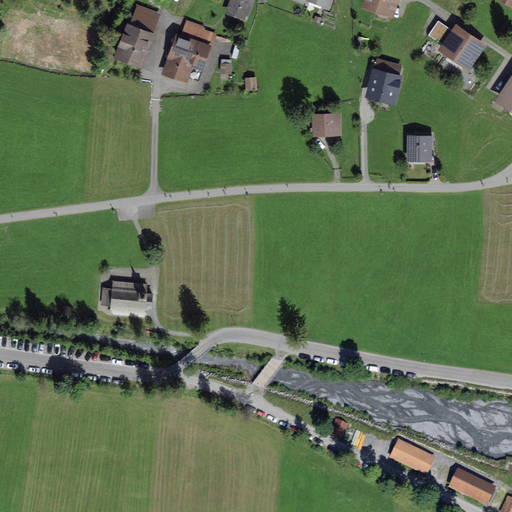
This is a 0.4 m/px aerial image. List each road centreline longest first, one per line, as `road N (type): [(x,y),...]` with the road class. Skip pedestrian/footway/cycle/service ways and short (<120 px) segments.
road 1 (unclassified): [(0,351),(149,374),(179,368),(232,337),(511,384)]
road 2 (unclassified): [(0,220),(253,190),(449,188),(505,179)]
road 3 (track): [(476,511),(225,390),(149,374)]
